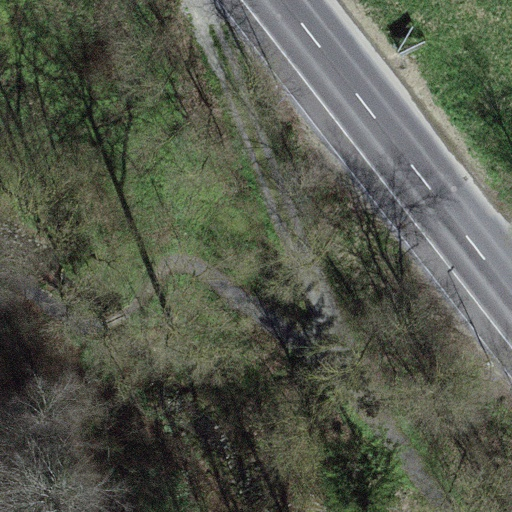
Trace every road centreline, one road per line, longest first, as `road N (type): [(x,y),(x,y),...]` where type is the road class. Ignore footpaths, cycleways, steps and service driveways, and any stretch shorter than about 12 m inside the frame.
road 1 (track): [(354,374),(205,0)]
road 2 (secondary): [(511,299),(277,0)]
